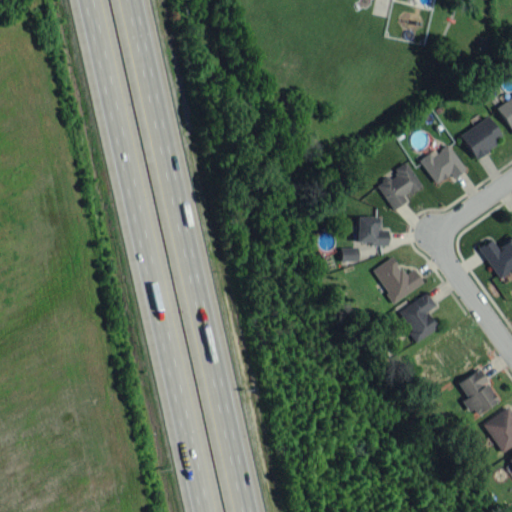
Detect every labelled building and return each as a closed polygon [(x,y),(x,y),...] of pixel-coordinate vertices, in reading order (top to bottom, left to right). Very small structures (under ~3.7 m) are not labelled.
[(511,94),(494,107),(511,133),(511,94)] [(457,133),(471,157),(501,140),(487,116),(457,133)] [(462,170),(447,143),(418,159),(431,183),(449,174),(450,177),(462,170)] [(374,184),(391,209),(406,199),(403,195),(419,185),(403,161),(390,169),(392,172),(374,184)] [(386,244),(386,227),(378,227),(378,216),(354,216),(354,243),(386,244)] [(489,238),(477,246),(496,277),(511,267),(511,236),(494,247),(489,238)] [(338,247),(339,261),(356,260),(355,246),(338,247)] [(370,269),(391,301),(421,282),(412,268),(402,274),(391,256),(370,269)] [(415,341),(435,327),(424,311),(433,305),(425,292),(395,311),(415,341)] [(472,415),(497,400),(477,368),(455,382),(465,396),(461,398),(472,415)] [(511,443),(511,419),(503,407),(480,423),(500,452),(511,443)]
